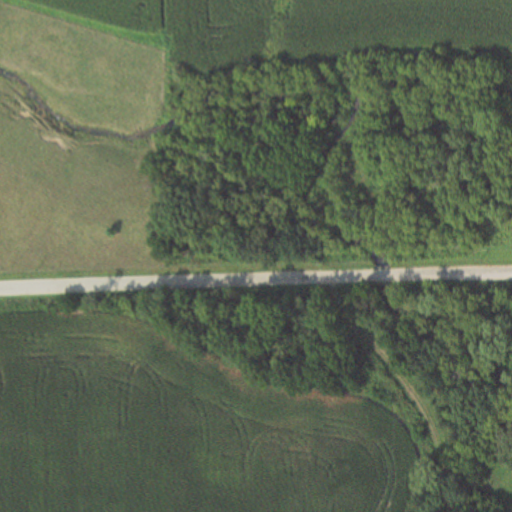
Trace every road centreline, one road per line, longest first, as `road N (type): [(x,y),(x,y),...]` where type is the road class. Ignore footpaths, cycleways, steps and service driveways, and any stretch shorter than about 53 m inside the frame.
road 1 (residential): [(0,288),(376,277)]
road 2 (residential): [(390,276),(511,273)]
